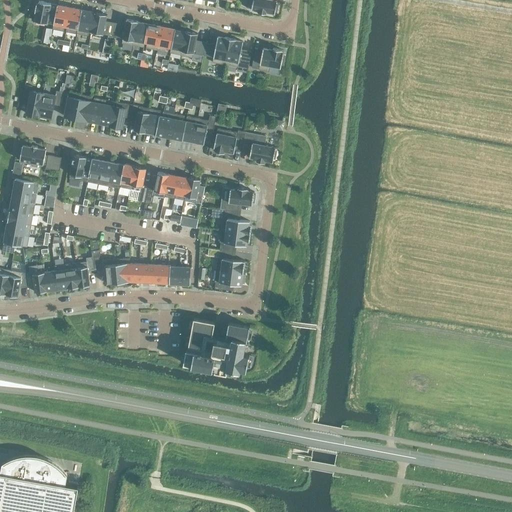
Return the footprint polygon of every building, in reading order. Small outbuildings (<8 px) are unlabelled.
[(272,0),(248,0),(247,8),(259,10),(258,12),(266,14),(267,12),(275,14),(276,12),(277,12),(279,3),(277,3),(278,1),(272,0)] [(54,24),(57,5),(51,4),(51,3),(39,1),(38,4),(37,4),(35,12),(37,12),(35,21),(47,23),(47,22),(54,24)] [(67,27),(71,7),(57,5),(54,24),(53,29),(65,31),(66,26),(67,27)] [(66,32),(77,34),(82,10),(71,7),(67,27),(66,32)] [(91,31),(95,13),(82,10),(83,10),(82,10),(77,34),(78,34),(78,33),(89,36),(90,31),(91,31)] [(91,32),(113,36),(115,23),(106,21),(107,15),(95,12),(95,13),(91,31),(92,31),(91,32)] [(138,22),(138,21),(127,19),(126,26),(115,23),(113,36),(112,36),(123,39),(122,43),(133,45),(134,40),(138,22)] [(143,42),(144,42),(148,24),(138,22),(134,40),(133,45),(134,45),(142,47),(143,42)] [(157,50),(158,45),(162,26),(148,23),(148,24),(144,42),(145,43),(144,48),(157,50)] [(162,26),(158,45),(157,50),(168,52),(169,48),(171,48),(175,29),(176,29),(175,29),(162,26)] [(175,29),(171,48),(172,48),(171,53),(181,55),(186,31),(185,31),(176,29),(175,29)] [(194,53),(204,55),(206,43),(196,41),(198,33),(185,31),(186,31),(181,55),(193,58),(194,53)] [(225,65),(230,38),(225,37),(225,38),(218,36),(216,45),(206,43),(204,55),(214,57),(213,62),(225,65)] [(236,39),(230,38),(225,65),(238,67),(239,63),(249,65),(252,52),(242,50),(243,42),(236,40),(236,39)] [(259,70),(269,72),(270,66),(271,66),(280,68),(281,65),(283,66),(285,55),(283,55),(284,52),(282,52),(282,50),(273,48),(272,50),(263,48),(262,54),(254,52),(251,67),(259,69),(259,70)] [(44,93),(32,90),(33,86),(26,84),(23,97),(30,99),(27,113),(39,116),(44,93)] [(61,105),(63,92),(57,90),(56,95),(44,93),(39,116),(39,115),(51,117),(54,104),(61,105)] [(65,116),(76,118),(81,94),(70,92),(70,93),(63,92),(61,105),(67,106),(65,116)] [(87,121),(87,120),(92,96),(81,94),(76,118),(87,121)] [(94,97),(93,102),(90,121),(101,123),(105,99),(94,97)] [(111,125),(115,101),(105,99),(101,123),(111,125)] [(124,117),(131,118),(133,105),(127,103),(127,104),(115,101),(111,125),(122,128),(124,117)] [(146,132),(151,109),(151,108),(140,106),(133,105),(131,118),(137,119),(135,130),(146,132)] [(156,135),(161,111),(151,109),(146,132),(156,134),(156,135)] [(174,114),(163,111),(158,135),(169,137),(174,114)] [(169,137),(180,140),(185,116),(174,114),(169,137)] [(209,121),(198,118),(194,142),(204,144),(206,133),(213,134),(216,116),(210,115),(209,121)] [(194,142),(198,118),(187,116),(182,140),(183,140),(194,142)] [(235,149),(242,151),(245,136),(246,132),(238,130),(238,132),(228,130),(227,135),(217,133),(214,149),(216,149),(215,151),(225,153),(225,151),(234,153),(235,149)] [(255,139),(245,136),(242,151),(250,152),(249,157),(257,159),(257,161),(264,163),(265,160),(273,162),(274,159),(276,160),(277,150),(275,150),(276,147),(255,143),(255,139)] [(47,168),(59,171),(62,158),(49,155),(49,156),(45,155),(46,149),(38,148),(38,146),(32,145),(32,147),(23,145),(22,148),(21,148),(19,156),(21,157),(20,160),(44,164),(44,163),(47,164),(47,168)] [(88,182),(93,159),(86,157),(74,154),(74,156),(73,156),(71,164),(72,165),(69,179),(81,181),(88,182)] [(103,161),(93,159),(88,182),(98,184),(103,161)] [(103,161),(98,184),(109,186),(114,163),(103,161)] [(15,162),(12,177),(20,178),(23,164),(15,162)] [(114,163),(109,186),(120,188),(125,163),(124,163),(124,165),(114,163)] [(135,166),(125,163),(120,188),(118,194),(129,196),(130,189),(135,166)] [(146,202),(149,185),(143,184),(146,168),(135,166),(130,189),(129,196),(128,199),(146,202)] [(152,203),(153,195),(165,197),(165,196),(170,174),(158,172),(155,186),(149,185),(146,202),(152,203)] [(175,198),(179,176),(170,174),(165,196),(175,198)] [(184,200),(189,178),(179,176),(175,198),(184,200)] [(189,178),(184,200),(195,202),(194,207),(201,209),(203,196),(197,194),(200,179),(189,177),(189,178)] [(34,181),(16,178),(14,189),(32,192),(37,193),(39,182),(34,181)] [(225,210),(238,211),(239,203),(253,205),(253,202),(255,203),(256,194),(254,194),(254,192),(248,191),(248,188),(238,187),(238,189),(230,189),(229,202),(226,201),(225,210)] [(30,203),(32,192),(14,189),(12,200),(30,203)] [(30,203),(12,200),(10,210),(33,214),(35,204),(30,203)] [(31,225),(33,214),(10,210),(8,221),(26,224),(31,225)] [(221,230),(251,234),(252,226),(250,226),(250,221),(237,219),(238,211),(225,210),(224,218),(223,218),(221,230)] [(182,216),(180,225),(196,228),(198,219),(182,216)] [(29,236),(31,225),(26,224),(8,221),(6,231),(29,236)] [(221,242),(220,250),(233,251),(234,244),(247,246),(248,241),(250,241),(251,234),(221,230),(220,242),(221,242)] [(27,247),(29,236),(6,231),(4,242),(27,247)] [(15,247),(3,245),(2,251),(14,253),(15,247)] [(92,257),(94,270),(103,268),(100,250),(92,251),(92,257)] [(218,257),(216,269),(243,273),(245,261),(232,259),(233,251),(220,250),(219,257),(218,257)] [(75,263),(76,268),(79,286),(90,285),(88,270),(94,270),(92,257),(86,257),(87,261),(75,263)] [(129,281),(130,263),(131,258),(130,258),(126,258),(116,259),(118,283),(129,282),(129,281)] [(118,283),(116,259),(105,260),(107,284),(118,283)] [(130,263),(129,281),(139,281),(140,264),(130,263)] [(66,269),(66,264),(54,266),(55,271),(55,270),(57,289),(68,288),(66,269)] [(140,264),(139,281),(149,282),(150,264),(140,264)] [(160,282),(160,265),(150,264),(149,282),(160,282)] [(171,266),(171,265),(160,265),(160,282),(169,283),(170,283),(171,266)] [(180,284),(181,266),(171,266),(170,283),(169,283),(169,284),(180,284)] [(191,284),(191,267),(181,266),(180,284),(191,284)] [(0,292),(6,294),(11,270),(0,267),(0,292)] [(33,268),(33,272),(27,273),(29,286),(35,285),(36,292),(47,291),(44,272),(45,272),(44,267),(33,268)] [(76,268),(66,269),(68,288),(79,286),(76,268)] [(243,273),(216,269),(215,282),(216,282),(215,288),(232,291),(233,284),(242,285),(242,283),(244,283),(245,275),(243,275),(243,273)] [(11,270),(6,294),(18,296),(20,287),(22,273),(23,272),(11,270)] [(47,291),(57,289),(55,270),(55,271),(45,272),(44,272),(47,291)] [(27,273),(22,273),(20,287),(29,286),(27,273)] [(214,340),(212,351),(212,354),(202,353),(205,335),(212,336),(215,322),(194,318),(189,346),(191,347),(190,350),(186,349),(184,363),(192,364),(192,365),(213,369),(215,369),(227,372),(228,368),(240,370),(241,367),(247,368),(250,354),(244,353),(246,340),(247,340),(250,326),(229,322),(226,336),(225,342),(214,340)] [(74,511),(79,486),(78,486),(78,488),(66,485),(68,475),(62,468),(56,463),(49,459),(41,456),(33,455),(25,455),(17,456),(9,459),(2,463),(0,474),(0,473),(0,511),(74,511)]
